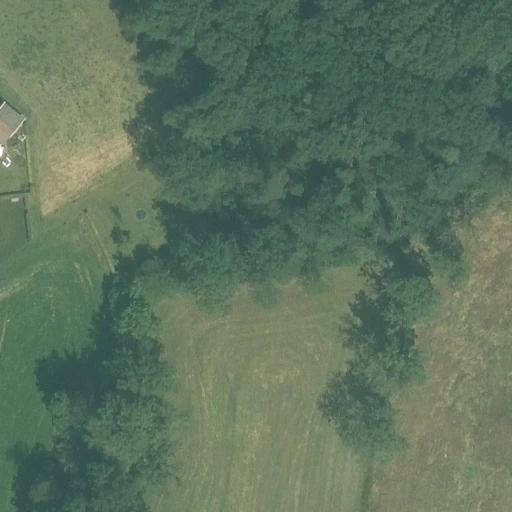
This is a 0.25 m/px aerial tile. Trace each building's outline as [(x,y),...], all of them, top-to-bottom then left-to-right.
[(3,121),(21,138),(33,126),(16,109),(3,121)] [(494,230),(470,253),(478,262),(502,239),(494,230)] [(511,306),(511,277),(503,270),(488,286),(511,306)] [(490,343),(496,330),(453,309),(447,321),(490,343)] [(423,414),(419,429),(439,435),(443,420),(423,414)] [(460,453),(475,456),(480,440),(492,443),(497,421),(484,417),(479,439),(465,435),(460,453)] [(411,492),(422,469),(434,475),(439,466),(412,453),(397,484),(411,492)] [(490,511),(503,511),(508,479),(496,477),(490,511)] [(445,478),(441,511),(455,511),(459,480),(445,478)]
